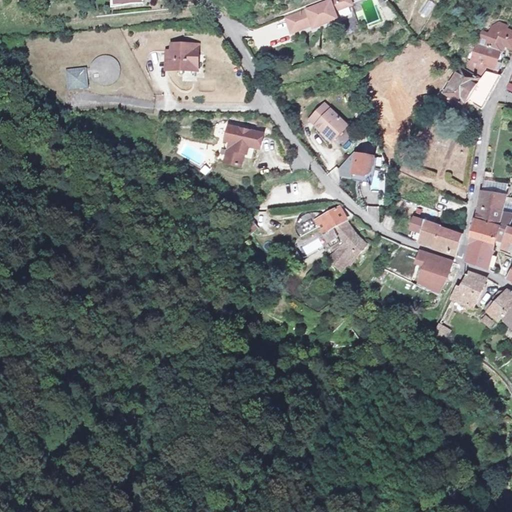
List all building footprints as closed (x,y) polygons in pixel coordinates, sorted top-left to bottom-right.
[(352,0),(343,0),(290,25),(297,39),(325,26),(326,30),(342,22),(339,14),(355,6),(352,0)] [(428,16),(433,2),(429,0),(426,0),(421,13),(428,16)] [(511,50),(511,34),(503,30),(505,24),(500,22),(497,24),(493,33),(492,33),(488,35),(484,42),(500,51),(505,54),(507,48),(511,50)] [(500,51),(484,42),(471,67),(484,76),(489,70),(491,65),(494,66),(500,51)] [(199,43),(171,43),(171,70),(198,70),(199,43)] [(116,81),(117,81),(120,76),(121,70),(120,65),(116,59),(111,56),(105,55),(101,55),(98,57),(94,59),(91,65),(90,70),(91,76),(95,81),(100,85),(105,86),(112,85),(116,81)] [(254,60),(259,66),(265,62),(261,56),(254,60)] [(458,67),(462,70),(466,64),(462,62),(458,67)] [(86,68),(67,71),(69,90),(89,88),(86,68)] [(486,110),(503,79),(489,74),(484,80),(469,69),(448,97),(466,113),(473,103),(486,110)] [(330,108),(316,123),(337,144),(352,129),(330,108)] [(263,132),(230,125),(227,139),(232,141),(227,162),(243,165),(247,143),(259,146),(263,132)] [(378,155),(359,152),(355,171),(374,175),(378,155)] [(355,171),(354,177),(373,181),(374,175),(355,171)] [(478,221),(479,221),(502,226),(504,213),(506,201),(508,191),(495,189),(494,195),(482,193),(478,221)] [(348,218),(339,207),(326,217),(324,216),(322,216),(319,216),(317,216),(314,216),(312,217),(309,218),(304,221),(303,222),(301,225),(300,228),(299,230),(300,231),(300,233),(300,235),(302,238),(305,240),(307,241),(324,228),(328,234),(337,228),(348,218)] [(503,226),(499,237),(506,240),(511,228),(511,224),(511,214),(504,213),(502,226),(503,226)] [(438,248),(455,254),(462,234),(441,226),(442,225),(416,215),(412,224),(425,229),(420,240),(438,248)] [(367,244),(356,234),(348,218),(337,228),(348,242),(340,250),(338,254),(332,259),(344,269),(353,262),(367,244)] [(479,221),(475,238),(497,244),(499,237),(503,226),(502,226),(479,221)] [(335,229),(328,234),(339,248),(346,242),(335,229)] [(469,260),(488,268),(493,253),(497,244),(475,238),(469,260)] [(453,260),(422,249),(417,262),(429,268),(422,282),(439,292),(448,275),(453,260)] [(464,287),(461,285),(452,303),(476,307),(489,277),(473,271),(464,287)] [(511,289),(510,288),(499,302),(495,300),(487,308),(500,320),(501,318),(511,325),(511,289)] [(499,302),(510,288),(504,290),(495,300),(499,302)] [(497,323),(486,314),(483,318),(494,328),(497,323)] [(418,318),(410,315),(407,322),(415,325),(418,318)] [(451,328),(441,323),(435,333),(445,340),(451,328)]
